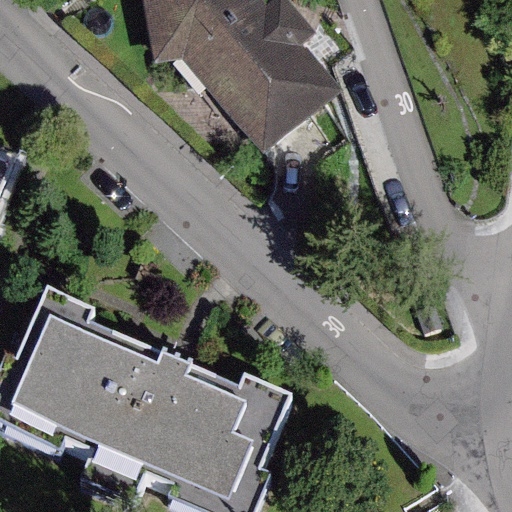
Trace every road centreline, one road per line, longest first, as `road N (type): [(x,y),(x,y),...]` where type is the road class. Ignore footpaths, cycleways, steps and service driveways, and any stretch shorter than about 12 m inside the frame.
road 1 (residential): [(0,7),(338,350),(437,418),(505,424)]
road 2 (residential): [(511,291),(455,237),(374,0)]
